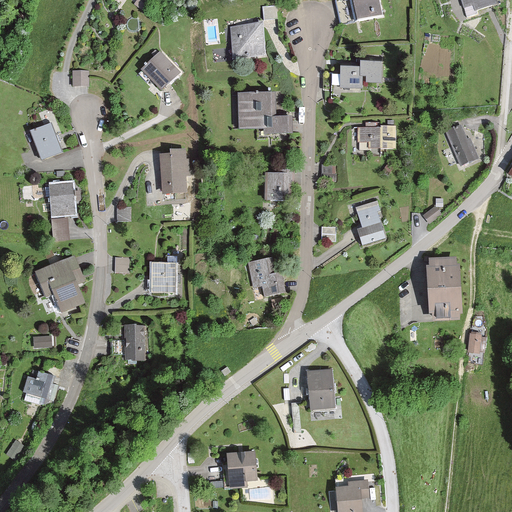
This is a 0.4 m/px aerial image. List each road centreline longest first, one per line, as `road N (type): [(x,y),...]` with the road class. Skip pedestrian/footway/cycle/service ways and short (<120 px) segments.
road 1 (residential): [(87,112),(100,244),(92,330),(65,412),(0,505)]
road 2 (residential): [(311,21),(304,277),(287,345)]
road 3 (track): [(479,195),(445,511)]
road 4 (unclassified): [(324,319),(468,205),(511,149)]
road 5 (residential): [(324,319),(377,416),(393,511)]
road 6 (unclassified): [(176,435),(287,345)]
